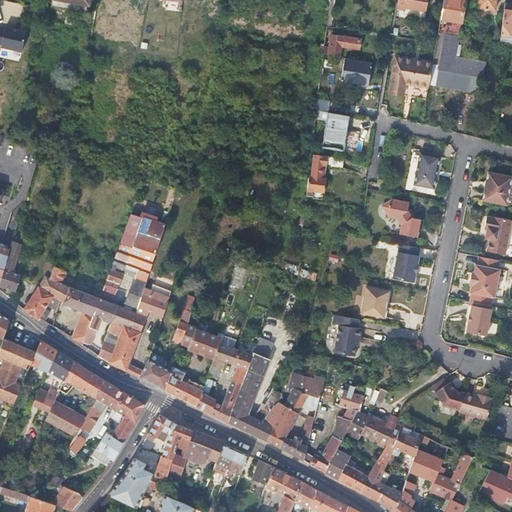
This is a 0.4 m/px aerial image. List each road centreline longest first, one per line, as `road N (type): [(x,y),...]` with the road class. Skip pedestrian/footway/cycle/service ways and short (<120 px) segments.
road 1 (residential): [(511,369),(438,354),(431,336),(470,144)]
road 2 (residential): [(370,511),(157,399)]
road 3 (residential): [(157,399),(0,299)]
road 4 (track): [(372,174),(362,207),(343,208),(306,322)]
road 5 (residential): [(470,144),(377,122),(372,174)]
road 6 (residential): [(157,399),(81,511)]
